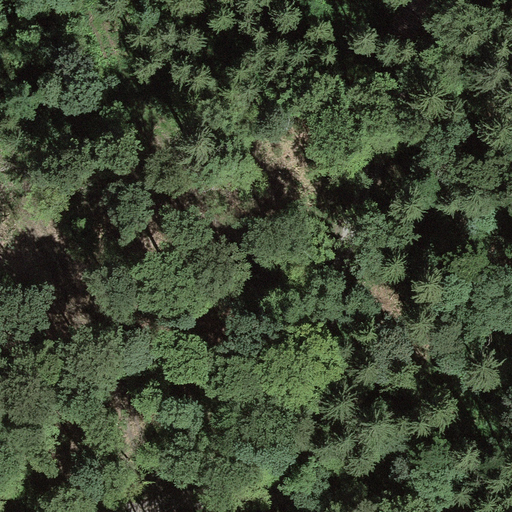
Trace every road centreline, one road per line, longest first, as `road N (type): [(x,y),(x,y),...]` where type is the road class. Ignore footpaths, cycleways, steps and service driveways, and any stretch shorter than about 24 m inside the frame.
road 1 (track): [(477,0),(388,87),(348,245),(301,511)]
road 2 (track): [(118,511),(246,482),(432,511)]
